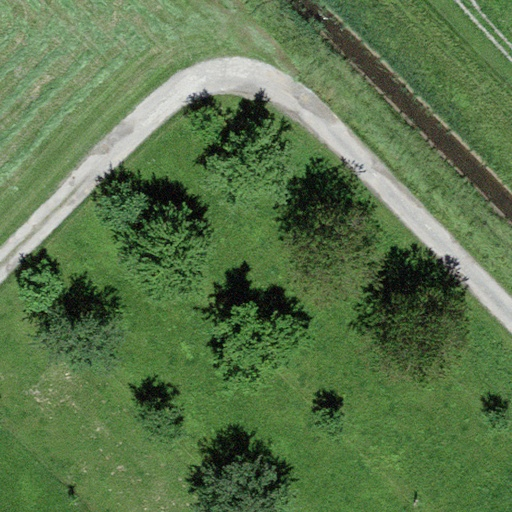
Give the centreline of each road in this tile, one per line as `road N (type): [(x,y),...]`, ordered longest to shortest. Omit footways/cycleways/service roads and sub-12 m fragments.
road 1 (track): [(511,310),(284,88),(227,77),(200,80),(146,122),(0,271)]
road 2 (track): [(410,0),(511,97)]
